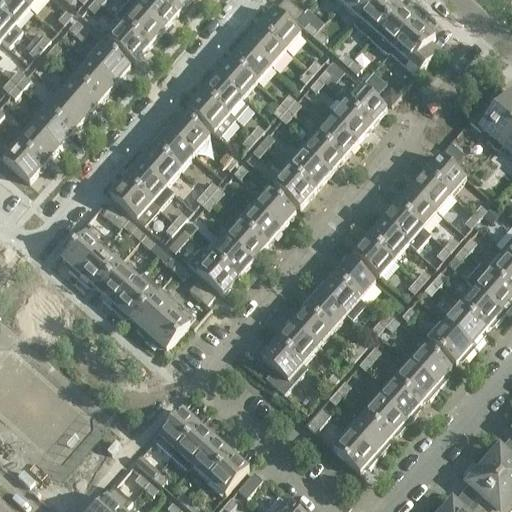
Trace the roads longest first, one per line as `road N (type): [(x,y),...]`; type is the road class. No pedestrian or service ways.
road 1 (residential): [(334,511),(205,391),(204,380),(495,38)]
road 2 (residential): [(254,0),(42,233),(27,239),(0,221)]
road 3 (residential): [(511,373),(387,511)]
